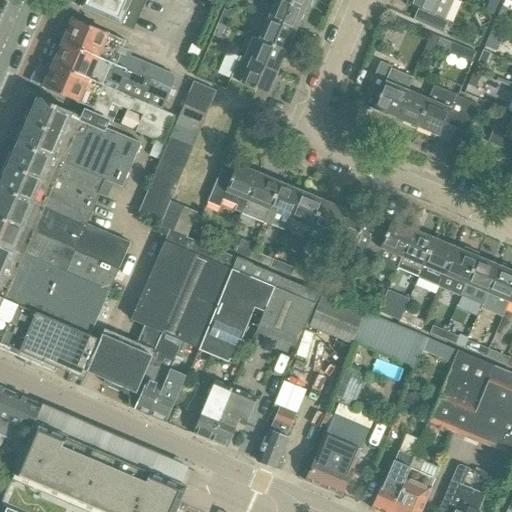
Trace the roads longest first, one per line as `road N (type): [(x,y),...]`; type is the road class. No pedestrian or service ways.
road 1 (residential): [(511,230),(322,145),(313,127),(319,105),(364,0)]
road 2 (residential): [(0,370),(279,489)]
